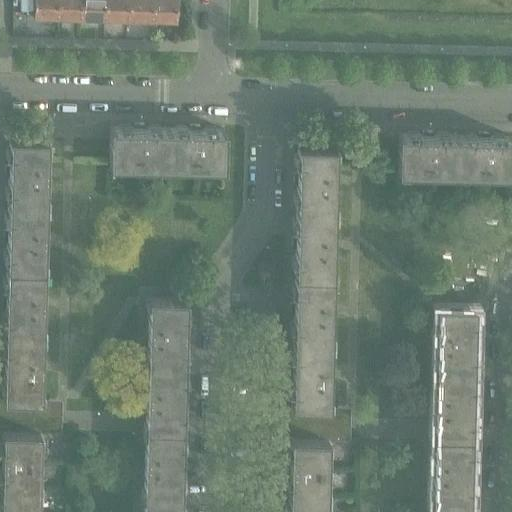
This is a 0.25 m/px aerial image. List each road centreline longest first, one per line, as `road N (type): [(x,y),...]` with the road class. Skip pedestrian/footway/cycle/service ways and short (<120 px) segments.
road 1 (residential): [(212,511),(215,294),(265,209),(265,98)]
road 2 (residential): [(265,98),(511,103)]
road 3 (residential): [(503,511),(511,291)]
road 4 (residential): [(3,88),(214,96)]
